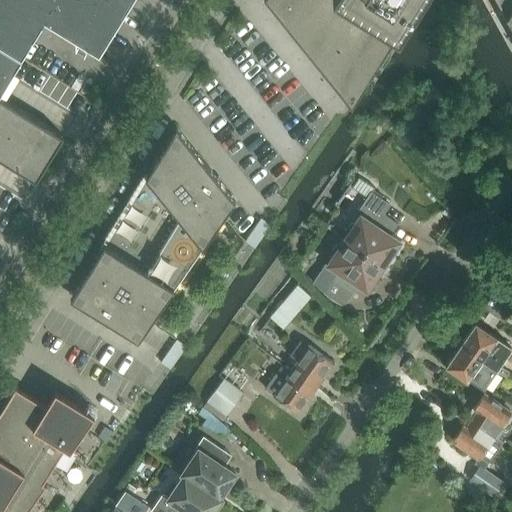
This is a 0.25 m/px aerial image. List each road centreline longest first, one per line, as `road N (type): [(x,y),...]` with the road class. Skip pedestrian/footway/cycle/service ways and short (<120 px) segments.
road 1 (unclassified): [(0,361),(227,0)]
road 2 (residential): [(295,511),(511,199)]
road 3 (unclassified): [(182,0),(0,288)]
